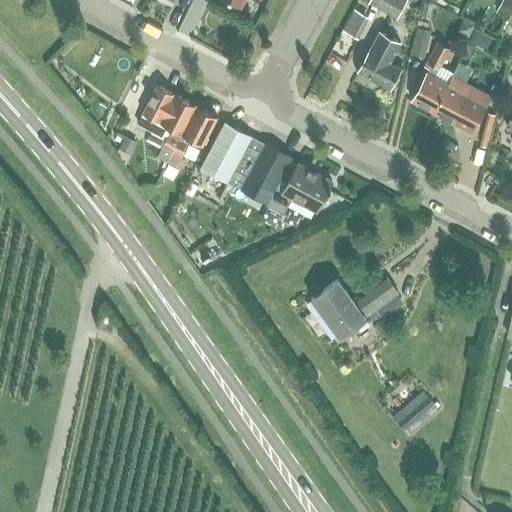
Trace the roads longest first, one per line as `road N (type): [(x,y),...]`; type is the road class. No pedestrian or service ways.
road 1 (primary): [(310,511),(120,243),(0,99)]
road 2 (residential): [(511,241),(248,89)]
road 3 (residential): [(248,89),(79,0)]
